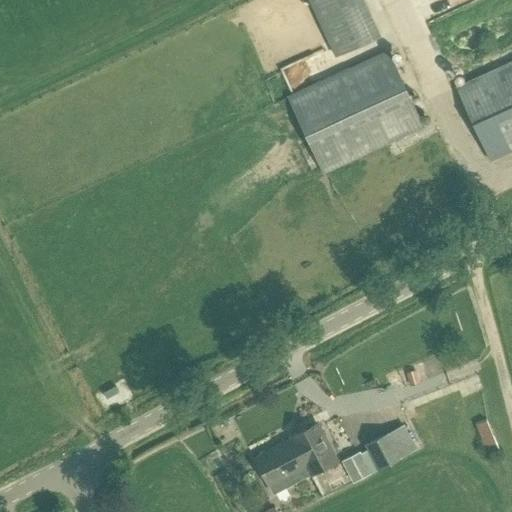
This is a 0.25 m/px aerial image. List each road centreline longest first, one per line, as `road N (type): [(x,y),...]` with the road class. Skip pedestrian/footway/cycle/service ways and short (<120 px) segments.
road 1 (tertiary): [(511,234),(84,456)]
road 2 (track): [(470,253),(511,408)]
